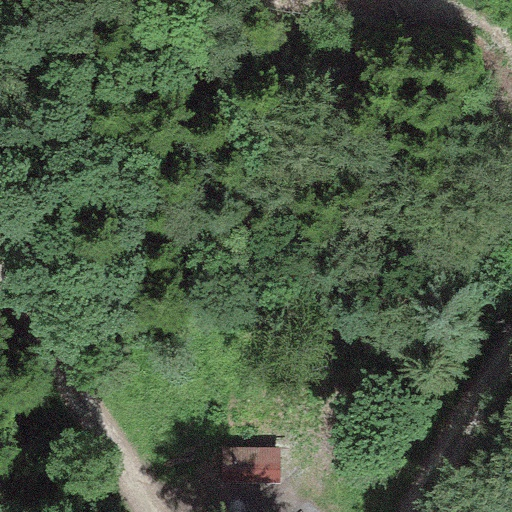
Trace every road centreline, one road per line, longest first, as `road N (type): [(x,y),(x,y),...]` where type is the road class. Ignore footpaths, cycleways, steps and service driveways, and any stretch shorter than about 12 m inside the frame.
road 1 (track): [(0,260),(155,511)]
road 2 (track): [(511,355),(460,425),(417,511)]
